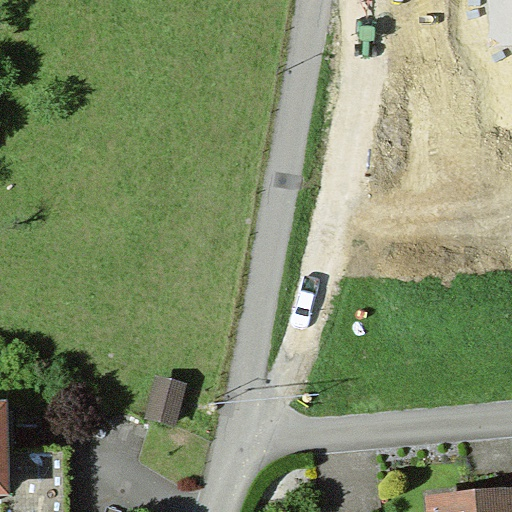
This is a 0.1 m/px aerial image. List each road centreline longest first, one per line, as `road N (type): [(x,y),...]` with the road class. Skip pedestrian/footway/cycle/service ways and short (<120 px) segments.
road 1 (residential): [(236,432),(313,0)]
road 2 (residential): [(236,432),(511,415)]
